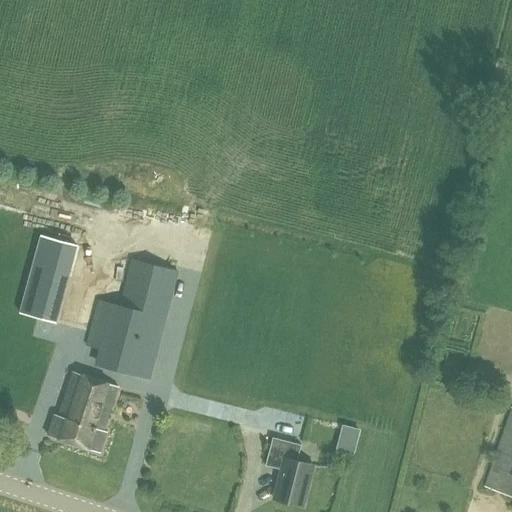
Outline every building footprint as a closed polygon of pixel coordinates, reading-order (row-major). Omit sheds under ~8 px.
[(260,214),(288,219),(296,176),(297,179),(311,104),(313,103),(296,100),(291,101),(288,116),(292,128),(279,131),(288,161),(295,163),(293,175),(266,182),(213,172),(205,220),(224,224),(228,205),(232,222),(243,224),(252,221),(262,223),(260,214)] [(291,222),(268,329),(307,338),(330,231),(291,222)] [(206,238),(176,377),(199,381),(202,368),(216,371),(229,308),(246,312),(253,282),(225,276),(230,249),(246,252),(247,246),(206,238)] [(45,273),(84,277),(86,253),(48,249),(45,273)] [(178,270),(133,258),(121,304),(166,315),(178,270)] [(121,304),(99,299),(87,344),(109,350),(104,366),(150,378),(166,315),(121,304)] [(40,407),(49,372),(0,358),(0,384),(12,388),(9,399),(40,407)] [(105,430),(119,386),(72,371),(58,415),(54,414),(48,434),(101,451),(107,430),(105,430)] [(511,495),(511,407),(485,486),(511,495)] [(303,506),(314,464),(298,460),(302,444),(273,437),(266,465),(282,469),(274,498),(303,506)]
